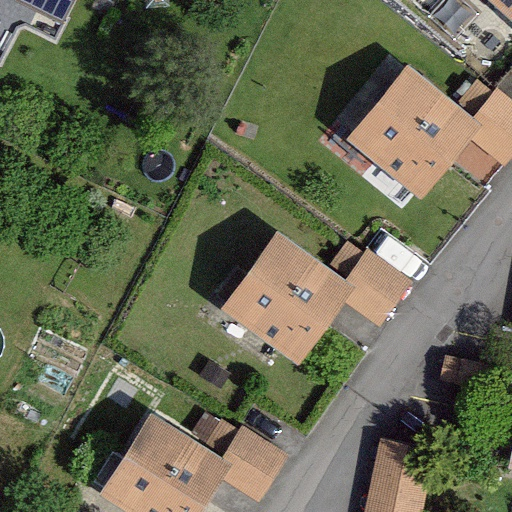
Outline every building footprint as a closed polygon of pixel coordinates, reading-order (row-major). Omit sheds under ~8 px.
[(511,0),(501,0),(511,10),(511,0)] [(413,193),(468,136),(401,73),(347,129),(413,193)] [(299,360),(345,296),(272,244),(226,308),(299,360)] [(128,511),(191,511),(216,477),(143,425),(97,490),(128,511)] [(446,511),(458,443),(397,433),(383,511),(446,511)]
